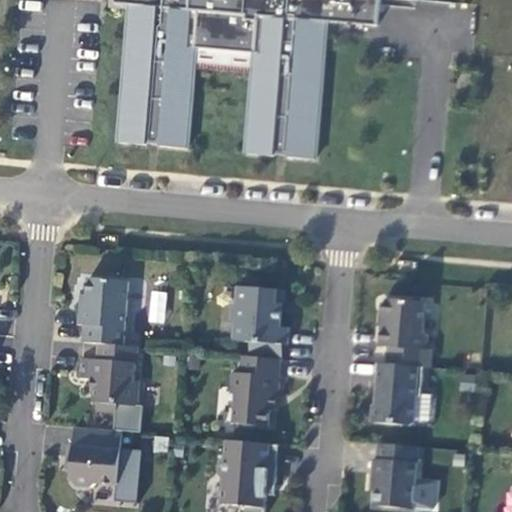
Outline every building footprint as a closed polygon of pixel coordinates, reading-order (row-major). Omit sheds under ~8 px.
[(116,0),(116,4),(132,6),(120,144),(147,146),(147,144),(160,146),(160,147),(188,150),(195,63),(196,49),(256,54),(255,68),(247,155),(275,157),(275,155),(288,157),(288,159),(315,161),(327,23),(378,27),(380,0),(116,0)] [(196,49),(195,63),(255,68),(256,54),(196,49)] [(130,282),(90,279),(88,306),(82,306),(80,326),(86,326),(85,344),(100,345),(124,347),(130,282)] [(280,291),(239,287),(238,306),(233,306),(231,323),(236,323),(234,341),(252,343),(285,346),(289,346),(290,329),(282,328),(284,305),(278,305),(280,291)] [(164,323),(166,291),(150,289),(147,322),(164,323)] [(427,303),(387,300),(383,303),(382,313),(386,318),(385,327),(383,327),(381,347),(390,348),(388,366),(424,368),(431,369),(433,351),(428,351),(429,337),(424,332),(427,303)] [(285,346),(252,343),(251,358),(281,361),(283,361),(285,346)] [(100,345),(99,361),(82,359),(81,378),(97,380),(95,403),(98,404),(98,411),(118,413),(119,405),(139,407),(141,382),(135,382),(136,365),(138,365),(140,348),(124,347),(100,345)] [(245,357),(243,375),(234,374),(233,392),(237,393),(235,424),(269,427),(271,407),(275,407),(276,396),(285,397),(286,378),(280,378),(281,361),(251,358),(245,357)] [(388,366),(378,364),(376,383),(378,383),(377,407),(374,406),(373,424),(412,427),(415,424),(417,401),(422,398),(424,368),(388,366)] [(76,428),(75,447),(70,446),(68,464),(73,464),(72,481),(76,486),(93,488),(98,483),(119,486),(121,453),(123,432),(76,428)] [(272,445),(228,442),(226,460),(222,460),(220,475),(225,480),(223,505),(242,507),(241,511),(265,511),(268,483),(277,484),(279,465),(270,464),(272,445)] [(280,446),(272,445),(270,464),(279,465),(280,446)] [(414,510),(420,448),(380,445),(378,461),(374,460),(373,480),(377,480),(374,507),(414,510)] [(121,453),(119,486),(118,499),(140,501),(143,455),(121,453)] [(277,484),(268,483),(268,496),(276,496),(277,484)]
